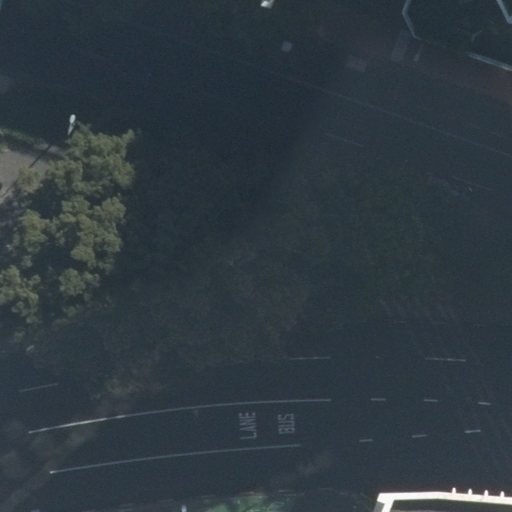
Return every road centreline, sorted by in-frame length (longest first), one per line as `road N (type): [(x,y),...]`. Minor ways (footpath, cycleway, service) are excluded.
road 1 (secondary): [(0,2),(511,181)]
road 2 (secondary): [(511,399),(377,394),(249,403),(4,445)]
